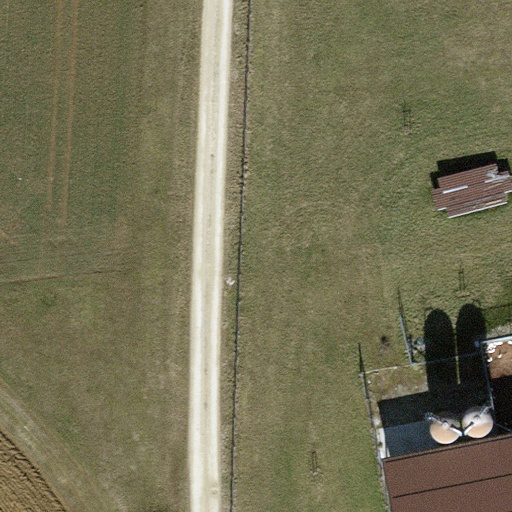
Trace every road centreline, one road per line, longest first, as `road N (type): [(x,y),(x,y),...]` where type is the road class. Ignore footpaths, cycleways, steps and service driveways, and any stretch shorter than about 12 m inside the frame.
road 1 (track): [(209,511),(226,0)]
road 2 (track): [(0,394),(99,511)]
